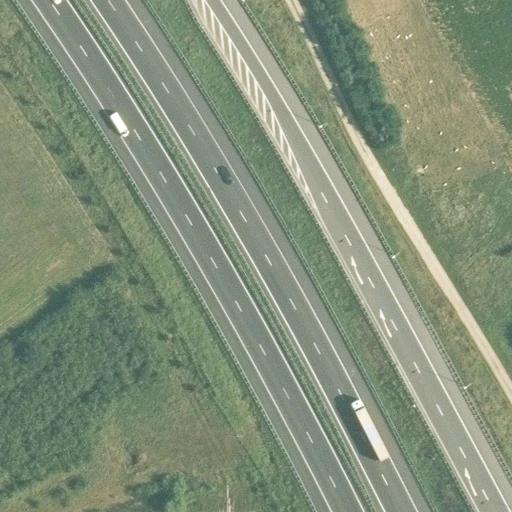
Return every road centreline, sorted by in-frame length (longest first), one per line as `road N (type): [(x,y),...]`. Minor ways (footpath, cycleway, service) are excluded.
road 1 (motorway): [(45,0),(239,310),(345,511)]
road 2 (motorway): [(398,511),(266,261),(104,0)]
road 3 (motorway): [(488,511),(271,86),(214,0)]
road 4 (track): [(511,407),(353,140),(290,0)]
